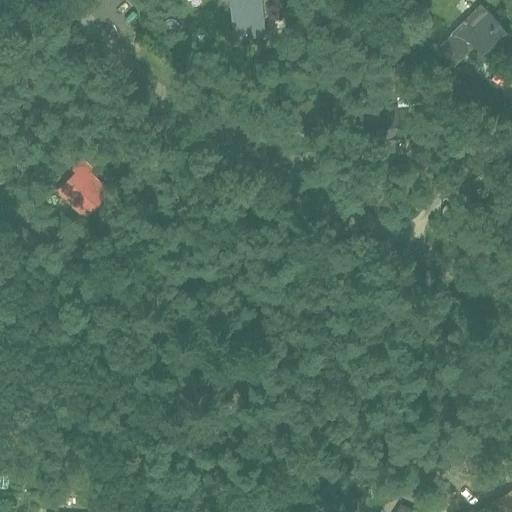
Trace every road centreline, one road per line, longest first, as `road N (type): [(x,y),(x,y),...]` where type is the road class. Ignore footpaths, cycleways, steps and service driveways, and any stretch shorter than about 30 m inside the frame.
road 1 (unclassified): [(511,301),(190,122),(67,0)]
road 2 (track): [(511,131),(445,184),(407,244)]
